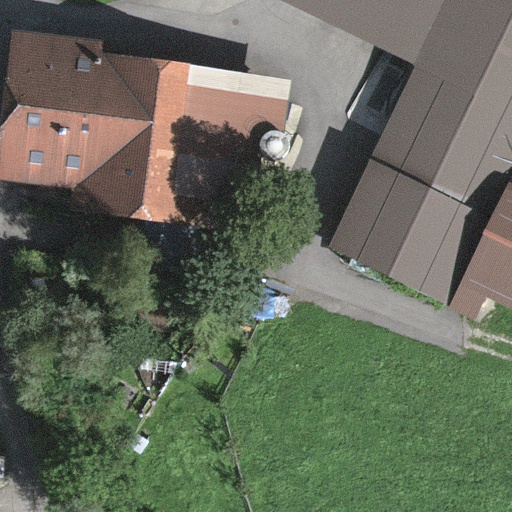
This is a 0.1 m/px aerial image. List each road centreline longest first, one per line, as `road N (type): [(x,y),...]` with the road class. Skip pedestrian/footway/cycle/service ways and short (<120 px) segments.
road 1 (track): [(0,0),(289,54)]
road 2 (track): [(0,364),(20,411),(34,511)]
